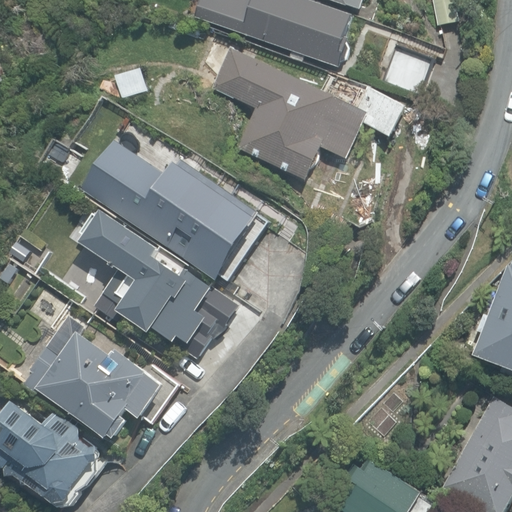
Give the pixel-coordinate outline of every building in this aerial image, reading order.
[(209,0),(203,18),(228,27),(235,7),(214,0),(209,0)] [(309,58),(343,70),(354,40),(351,39),(358,18),(308,0),(257,0),(252,16),(244,13),(242,18),(251,21),(246,34),(296,52),(293,59),(307,64),(309,58)] [(331,0),(363,11),(366,0),(331,0)] [(434,0),(439,26),(462,22),(457,0),(434,0)] [(239,150),(308,184),(325,149),(349,161),(367,125),(395,138),(409,109),(370,90),(360,109),(236,49),(216,90),(258,111),(239,150)] [(118,76),(125,98),(151,90),(144,69),(118,76)] [(87,190),(224,282),(269,215),(183,157),(172,175),(152,161),(150,164),(118,143),(87,190)] [(174,345),(201,363),(215,341),(216,342),(228,325),(230,326),(242,307),(188,271),(185,276),(160,259),(165,251),(106,211),(84,243),(123,269),(97,307),(124,325),(129,316),(155,333),(157,329),(176,342),(174,345)] [(38,273),(43,264),(32,258),(27,266),(38,273)] [(511,283),(485,357),(511,367),(511,283)] [(41,389),(111,439),(114,435),(119,438),(132,419),(128,416),(132,409),(147,419),(170,385),(118,348),(113,355),(79,332),(64,354),(52,345),(34,371),(36,373),(28,384),(39,391),(41,389)] [(446,484),(493,511),(509,511),(511,507),(511,404),(498,396),(446,484)] [(60,505),(67,508),(77,506),(84,491),(94,486),(103,472),(102,464),(103,464),(100,447),(93,449),(83,441),(81,429),(57,412),(48,425),(18,401),(0,427),(0,467),(5,471),(11,470),(12,478),(24,477),(26,488),(34,487),(60,505)] [(340,505),(350,511),(437,511),(442,505),(373,460),(366,470),(357,464),(349,476),(356,481),(340,505)]
